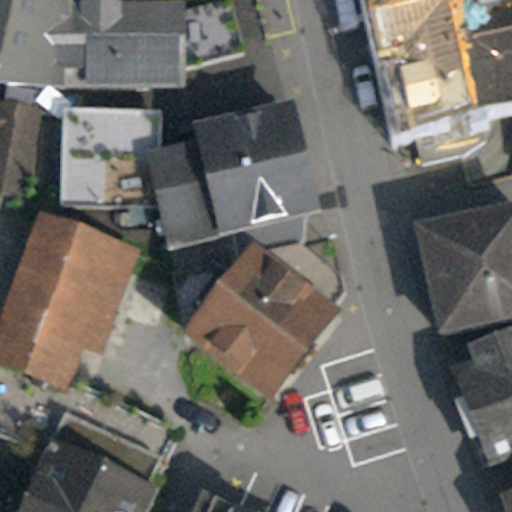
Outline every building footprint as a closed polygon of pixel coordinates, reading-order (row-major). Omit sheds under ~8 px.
[(60,87),(60,14),(60,0),(0,0),(0,69),(7,71),(8,87),(60,87)] [(511,123),(511,28),(506,0),(378,0),(409,145),(511,123)] [(60,14),(60,87),(108,88),(108,74),(179,73),(178,13),(60,14)] [(201,166),(154,176),(171,253),(307,224),(287,132),(197,151),(201,166)] [(511,209),(426,229),(446,321),(511,306),(511,209)] [(113,265),(37,237),(0,337),(0,371),(65,396),(113,265)] [(329,328),(254,273),(197,349),(272,404),(329,328)] [(461,370),(490,451),(511,443),(511,340),(480,351),(484,362),(461,370)] [(41,463),(17,511),(130,511),(133,507),(41,463)]
